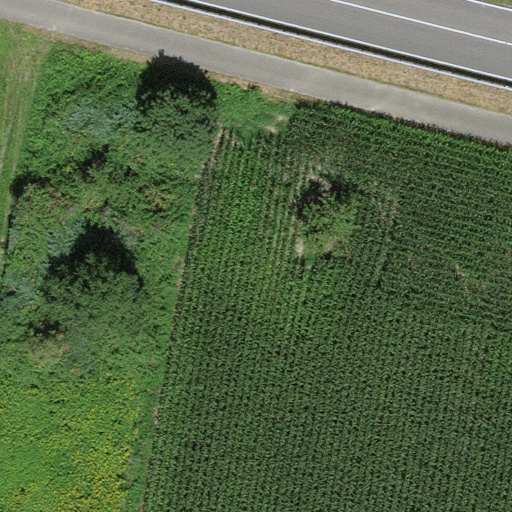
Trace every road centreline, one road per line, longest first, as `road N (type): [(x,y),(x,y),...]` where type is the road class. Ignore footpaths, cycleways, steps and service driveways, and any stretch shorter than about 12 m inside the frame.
road 1 (track): [(0,9),(511,137)]
road 2 (primary): [(511,40),(349,0)]
